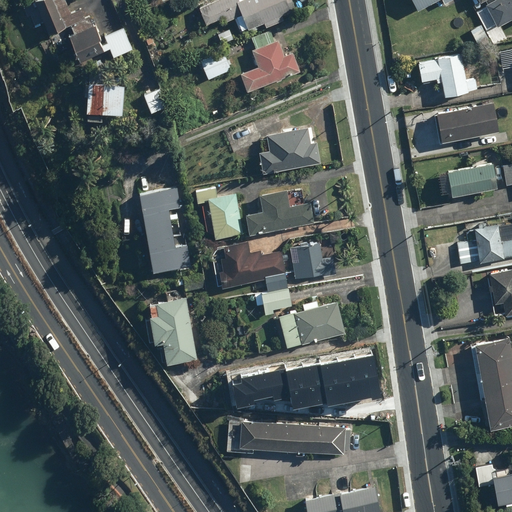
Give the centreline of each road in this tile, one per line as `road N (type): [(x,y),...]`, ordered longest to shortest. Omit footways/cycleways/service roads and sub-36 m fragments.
road 1 (tertiary): [(350,0),(434,511)]
road 2 (primary): [(0,242),(177,511)]
